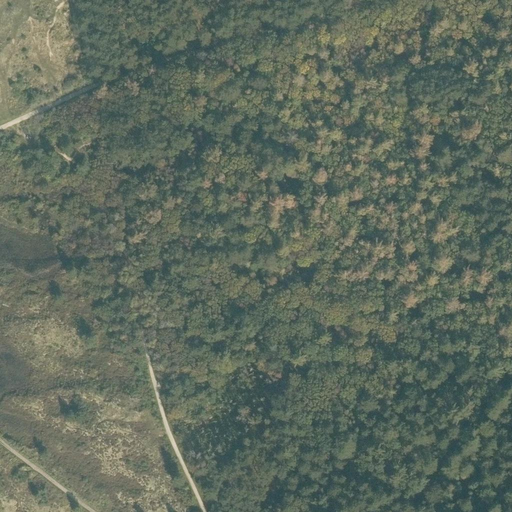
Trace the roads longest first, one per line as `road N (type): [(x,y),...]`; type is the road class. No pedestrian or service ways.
road 1 (unknown): [(511,365),(475,405),(408,511)]
road 2 (track): [(94,511),(0,437)]
